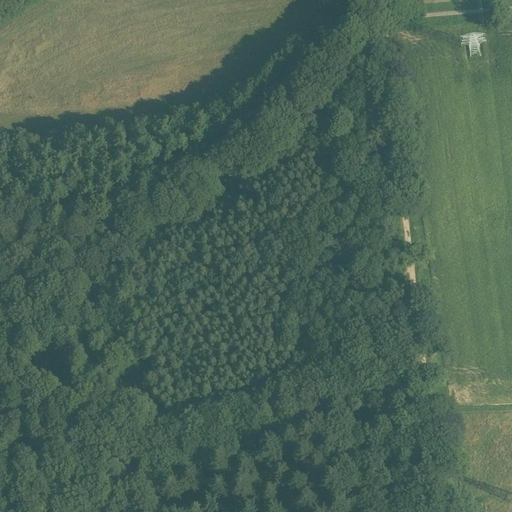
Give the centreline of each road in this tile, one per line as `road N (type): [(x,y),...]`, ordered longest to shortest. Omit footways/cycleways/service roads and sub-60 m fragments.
road 1 (track): [(419,344),(379,20)]
road 2 (track): [(444,511),(419,344)]
